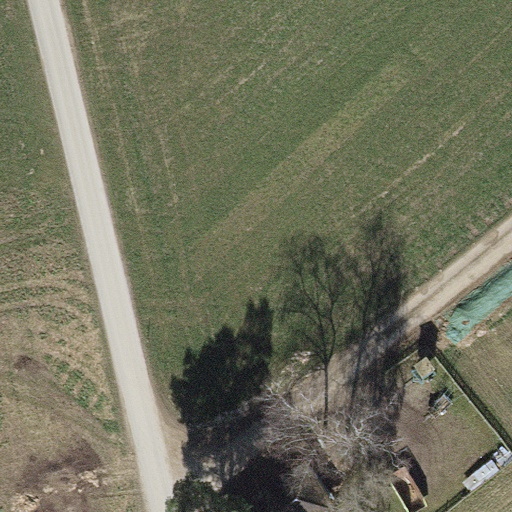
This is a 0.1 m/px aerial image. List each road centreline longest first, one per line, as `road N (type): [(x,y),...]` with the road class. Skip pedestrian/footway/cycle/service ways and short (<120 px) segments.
road 1 (unclassified): [(53,0),(175,511)]
road 2 (track): [(169,479),(511,229)]
